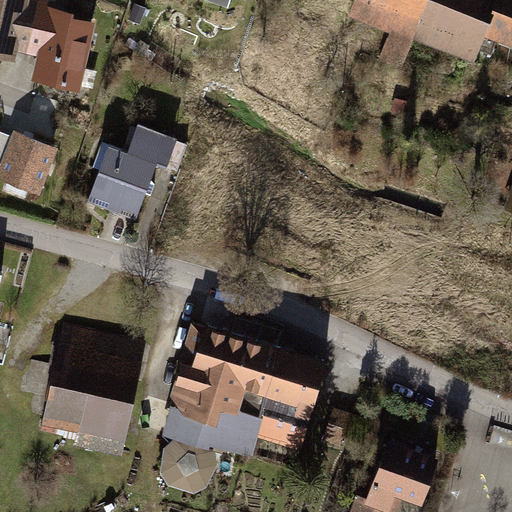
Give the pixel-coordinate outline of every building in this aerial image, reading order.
[(36,0),(0,0),(0,52),(27,59),(29,50),(51,55),(46,76),(91,86),(105,22),(35,6),(36,0)] [(511,0),(366,0),(359,21),(394,33),(385,62),(413,71),(423,41),(494,65),(502,40),(511,43),(511,0)] [(129,150),(112,144),(90,203),(136,220),(156,167),(169,172),(179,144),(137,129),(129,150)] [(58,151),(16,134),(0,172),(0,179),(39,196),(58,151)] [(338,361),(190,320),(169,397),(178,400),(169,435),(246,457),(251,439),(330,461),(336,439),(362,446),(370,417),(326,405),(338,361)] [(149,340),(65,324),(45,425),(83,433),(80,448),(126,457),(149,340)] [(423,508),(438,462),(390,446),(371,503),(361,500),(357,511),(398,511),(402,501),(423,508)]
